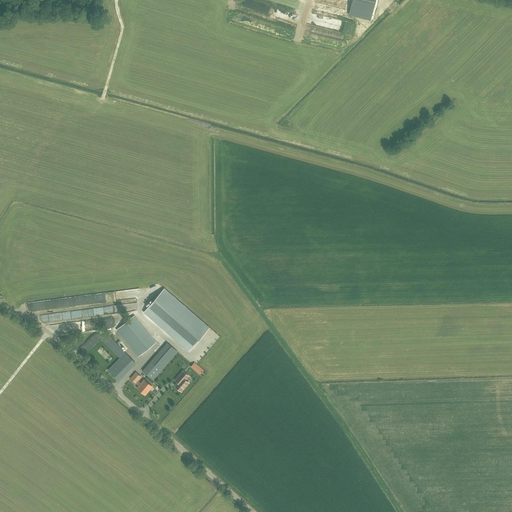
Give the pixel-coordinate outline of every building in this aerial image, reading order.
[(341,0),(347,1),(352,3),(349,15),(371,21),(375,0),(341,0)] [(189,351),(209,328),(165,288),(144,312),(189,351)] [(117,329),(134,351),(138,357),(156,343),(134,316),(117,329)] [(119,358),(125,352),(107,333),(101,339),(119,358)] [(178,352),(167,342),(143,371),(153,380),(178,352)] [(136,363),(126,353),(108,371),(118,380),(136,363)] [(200,374),(204,370),(196,364),(195,362),(191,367),(200,374)] [(181,391),(189,382),(185,379),(189,376),(183,371),(175,380),(178,382),(175,385),(181,391)] [(136,384),(138,382),(142,377),(136,372),(130,379),(136,384)] [(138,382),(136,384),(139,386),(137,389),(146,396),(153,387),(145,379),(141,384),(138,382)]
